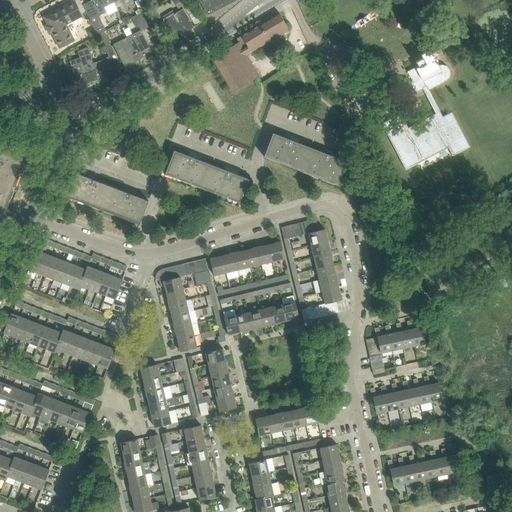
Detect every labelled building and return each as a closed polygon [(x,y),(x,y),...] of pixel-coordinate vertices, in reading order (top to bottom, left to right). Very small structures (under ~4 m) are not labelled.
[(90,0),(91,0),(82,5),(83,5),(86,11),(96,31),(104,26),(98,15),(106,11),(104,7),(114,2),(113,0),(90,0)] [(136,2),(131,4),(137,15),(142,12),(146,10),(149,8),(144,0),(137,0),(135,1),(136,2)] [(199,0),(207,15),(208,15),(236,0),(199,0)] [(65,24),(82,16),(74,2),(44,17),(59,47),(74,40),(65,24)] [(194,3),(185,9),(195,25),(203,21),(194,3)] [(161,22),(160,26),(163,31),(167,32),(169,31),(170,33),(171,32),(174,38),(175,38),(173,36),(186,28),(187,31),(194,27),(183,8),(174,13),(173,10),(168,13),(169,15),(163,19),(164,21),(161,22)] [(137,15),(136,15),(144,30),(150,27),(146,19),(142,12),(137,15)] [(289,30),(279,13),(236,39),(238,42),(212,58),(233,92),(254,79),(260,76),(247,55),(270,41),(273,46),(287,38),(284,32),(289,30)] [(104,26),(96,31),(97,34),(98,35),(104,31),(106,30),(104,26)] [(90,38),(96,34),(93,28),(87,31),(90,38)] [(151,52),(141,31),(140,30),(127,37),(129,41),(138,59),(151,52)] [(98,35),(105,50),(111,46),(104,31),(98,35)] [(113,44),(125,66),(138,59),(129,41),(127,37),(113,44)] [(80,58),(69,61),(73,73),(77,72),(78,76),(76,76),(77,79),(79,85),(90,82),(98,79),(96,72),(101,70),(104,78),(111,74),(106,65),(111,62),(109,58),(93,63),(89,49),(86,47),(78,51),(80,58)] [(410,82),(400,87),(405,97),(422,88),(426,86),(428,89),(446,80),(448,77),(449,74),(449,70),(446,67),(442,66),(438,66),(437,64),(438,63),(436,61),(436,62),(434,57),(439,55),(435,47),(420,54),(422,58),(416,61),(419,67),(415,69),(414,68),(407,71),(412,81),(410,82)] [(401,114),(384,122),(408,168),(448,147),(452,156),(467,148),(449,113),(443,117),(428,89),(426,86),(422,88),(436,113),(408,128),(401,114)] [(301,171),(310,147),(298,143),(293,141),(295,137),(288,134),(287,138),(283,137),(273,133),(264,157),(266,157),(267,155),(301,168),(300,170),(301,171)] [(126,140),(125,143),(124,147),(130,150),(134,141),(127,139),(126,140)] [(0,184),(11,189),(14,190),(15,187),(13,186),(18,172),(20,173),(24,164),(21,163),(26,152),(28,153),(29,151),(16,146),(5,142),(0,154),(0,155),(0,184)] [(320,151),(310,147),(301,171),(303,172),(304,169),(338,182),(337,185),(339,185),(348,162),(335,157),(330,155),(332,151),(325,149),(324,152),(320,151)] [(202,188),(211,164),(194,158),(196,154),(189,152),(188,155),(183,154),(174,150),(166,170),(166,172),(165,174),(167,175),(168,172),(202,185),(201,188),(202,188)] [(225,170),(222,168),(211,164),(202,188),(204,189),(205,186),(239,199),(238,202),(240,203),(249,179),(236,174),(231,172),(233,168),(226,166),(225,170)] [(102,210),(111,186),(99,181),(94,179),(95,176),(89,173),(87,177),(83,175),(73,172),(64,195),(66,196),(67,193),(101,206),(100,209),(102,210)] [(11,189),(0,184),(0,225),(0,226),(1,224),(0,223),(0,218),(3,211),(5,212),(7,207),(5,206),(11,189)] [(139,224),(148,200),(136,196),(131,194),(132,190),(126,187),(124,191),(120,190),(111,186),(102,210),(103,210),(104,208),(138,221),(137,223),(139,224)] [(310,220),(304,222),(306,233),(307,233),(313,232),(310,220)] [(301,235),(306,233),(304,222),(298,223),(301,235)] [(295,236),(301,235),(298,223),(292,224),(295,236)] [(290,237),(287,226),(281,227),(284,239),(290,237)] [(325,229),(313,232),(307,233),(310,245),(328,241),(325,229)] [(276,243),(268,245),(272,261),(285,258),(280,241),(276,242),(276,243)] [(310,245),(313,257),(331,252),(330,248),(329,248),(328,241),(310,245)] [(272,261),(268,245),(261,246),(256,247),(261,264),(272,261)] [(252,248),(245,250),(249,267),(261,264),(256,247),(252,248)] [(28,269),(36,272),(44,253),(36,250),(28,269)] [(238,251),(233,253),(237,270),(249,267),(245,250),(238,252),(238,251)] [(316,268),(333,264),(331,257),(332,257),(331,252),(313,257),(316,268)] [(44,253),(36,272),(45,276),(52,256),(44,253)] [(229,254),(221,256),(225,273),(237,270),(233,253),(229,254)] [(52,256),(45,276),(53,279),(61,259),(52,256)] [(225,273),(221,256),(215,258),(215,257),(210,258),(214,275),(225,273)] [(203,271),(209,270),(206,258),(200,260),(203,271)] [(62,282),(69,263),(61,259),(53,279),(62,282)] [(194,261),(197,273),(203,271),(200,260),(194,261)] [(194,261),(188,262),(191,274),(197,273),(194,261)] [(188,262),(182,264),(185,276),(191,274),(188,262)] [(70,285),(78,266),(69,263),(62,282),(70,285)] [(182,264),(176,265),(179,277),(180,277),(185,276),(182,264)] [(335,271),(333,264),(316,268),(319,280),(336,275),(335,271)] [(173,278),(179,277),(176,265),(170,267),(173,278)] [(81,286),(86,269),(78,266),(70,285),(79,289),(81,286)] [(89,289),(96,269),(88,266),(86,269),(81,286),(89,289)] [(173,278),(170,267),(164,268),(167,280),(173,278)] [(166,293),(183,289),(180,277),(179,277),(173,278),(167,280),(164,268),(163,269),(162,269),(160,270),(159,270),(158,271),(158,272),(157,273),(156,274),(156,275),(156,276),(155,277),(155,278),(155,279),(159,280),(160,287),(165,285),(166,293)] [(97,292),(105,272),(96,269),(89,289),(97,292)] [(106,295),(114,276),(105,272),(97,292),(106,295)] [(316,293),(322,292),(339,288),(337,280),(338,280),(336,275),(319,280),(313,281),(316,293)] [(115,299),(122,279),(114,276),(106,295),(114,298),(115,299)] [(341,295),(339,288),(322,292),(324,303),(330,302),(336,301),(342,299),(341,295)] [(186,300),(183,289),(166,293),(168,300),(167,300),(169,304),(186,300)] [(298,297),(301,309),(306,308),(307,308),(306,303),(304,303),(302,296),(298,297)] [(186,300),(169,304),(170,309),(172,316),(188,312),(193,311),(190,299),(186,300)] [(295,301),(282,304),(286,320),(294,319),(299,318),(295,301)] [(336,301),(330,302),(333,314),(339,312),(336,301)] [(324,303),(324,304),(326,315),(333,314),(330,302),(324,303)] [(280,322),(286,320),(282,304),(271,307),(275,324),(280,323),(280,322)] [(324,304),(318,305),(321,317),(326,315),(324,304)] [(318,305),(312,306),(315,318),(321,317),(318,305)] [(307,308),(306,308),(309,320),(315,318),(312,306),(307,308)] [(271,307),(259,310),(263,326),(271,324),(271,325),(275,324),(271,307)] [(259,310),(247,313),(251,329),(256,328),(263,326),(259,310)] [(191,324),(188,312),(172,316),(174,323),(173,323),(174,328),(191,324)] [(13,336),(20,316),(12,313),(11,313),(4,333),(13,336)] [(247,313),(236,315),(239,332),(247,330),(251,329),(247,313)] [(233,333),(239,332),(236,315),(224,318),(228,335),(233,334),(233,333)] [(29,320),(20,316),(13,336),(21,339),(29,320)] [(29,342),(37,323),(29,320),(21,339),(29,342)] [(409,321),(407,321),(409,330),(410,329),(414,346),(424,343),(425,343),(421,327),(413,329),(411,320),(409,321)] [(45,326),(37,323),(29,342),(38,346),(45,326)] [(397,323),(396,324),(398,332),(399,332),(403,348),(414,346),(410,329),(409,330),(402,331),(400,323),(397,323)] [(176,332),(178,339),(194,335),(191,324),(174,328),(175,332),(176,332)] [(386,326),(385,326),(387,334),(388,334),(392,350),(403,348),(399,332),(398,332),(391,333),(389,325),(386,326)] [(46,349),(54,329),(45,326),(38,346),(46,349)] [(379,327),(374,328),(376,337),(377,337),(379,343),(380,348),(381,353),(392,350),(388,334),(387,334),(380,336),(379,327)] [(62,333),(54,329),(46,349),(55,352),(64,329),(63,329),(62,333)] [(56,349),(65,352),(72,333),(64,329),(55,352),(56,349)] [(65,352),(73,355),(81,336),(72,333),(65,352)] [(197,347),(194,335),(178,339),(179,346),(180,351),(197,347)] [(73,355),(81,359),(89,339),(81,336),(73,355)] [(367,345),(379,343),(377,337),(376,337),(366,339),(367,345)] [(98,342),(89,339),(81,359),(90,362),(98,342)] [(106,346),(98,342),(90,362),(98,365),(106,346)] [(379,343),(367,345),(368,351),(380,348),(379,343)] [(106,346),(98,365),(107,368),(115,349),(106,346)] [(223,348),(205,352),(208,364),(225,360),(223,353),(224,353),(223,348)] [(380,348),(368,351),(369,357),(381,354),(381,353),(380,348)] [(381,354),(369,357),(371,363),(382,360),(381,354)] [(208,364),(211,376),(228,372),(227,367),(225,360),(208,364)] [(382,360),(371,363),(372,368),(384,366),(382,360)] [(160,376),(157,364),(140,368),(143,380),(160,376)] [(384,366),(372,368),(373,375),(385,372),(384,370),(384,366)] [(181,371),(179,372),(181,378),(183,378),(188,377),(186,370),(181,371)] [(16,379),(18,374),(12,372),(10,377),(10,379),(13,380),(14,378),(16,379)] [(228,372),(211,376),(214,388),(231,384),(229,376),(228,372)] [(144,387),(146,392),(163,388),(160,376),(143,380),(145,387),(144,387)] [(426,376),(424,377),(426,385),(428,385),(431,401),(442,399),(439,382),(430,384),(428,376),(426,376)] [(415,379),(413,379),(415,387),(417,387),(420,403),(431,401),(428,385),(426,385),(419,387),(417,378),(415,379)] [(404,381),(403,382),(404,390),(406,390),(409,406),(420,403),(417,387),(415,387),(408,389),(407,381),(404,381)] [(0,411),(3,412),(5,406),(13,387),(4,383),(0,393),(0,411)] [(393,384),(392,384),(393,392),(395,392),(398,408),(409,406),(406,390),(404,390),(397,391),(396,383),(393,384)] [(214,388),(217,399),(234,395),(233,391),(232,391),(231,384),(214,388)] [(382,386),(381,386),(383,394),(384,394),(387,411),(398,408),(395,392),(393,392),(387,394),(385,385),(382,386)] [(13,409),(21,390),(13,387),(5,406),(13,409)] [(166,400),(163,388),(146,392),(147,396),(149,404),(166,400)] [(374,388),(370,389),(372,397),(373,397),(377,413),(387,411),(384,394),(383,394),(376,396),(374,388)] [(29,393),(21,390),(13,409),(22,412),(29,393)] [(22,412),(30,416),(39,393),(38,396),(29,393),(22,412)] [(40,416),(48,396),(39,393),(30,416),(31,416),(32,412),(40,416)] [(205,402),(210,401),(209,395),(203,397),(197,398),(198,404),(205,402)] [(234,395),(217,399),(220,411),(221,411),(236,407),(234,400),(235,400),(234,395)] [(46,425),(48,419),(56,399),(48,396),(40,416),(38,422),(46,425)] [(150,410),(151,416),(168,411),(167,407),(179,404),(178,397),(166,400),(149,404),(150,410)] [(65,403),(56,399),(48,419),(57,422),(65,403)] [(205,402),(198,404),(201,416),(208,414),(205,402)] [(57,422),(66,425),(73,406),(65,403),(57,422)] [(317,416),(315,406),(315,405),(302,408),(306,425),(318,422),(317,416)] [(81,409),(73,406),(66,425),(74,429),(81,409)] [(306,425),(302,408),(298,409),(290,411),(294,427),(306,425)] [(74,429),(82,432),(83,432),(90,413),(81,409),(74,429)] [(168,411),(151,416),(152,420),(153,420),(155,427),(178,421),(175,410),(168,411)] [(283,412),(279,413),(283,430),(294,427),(290,411),(283,412)] [(274,414),(267,416),(271,432),(283,430),(279,413),(274,414)] [(271,432),(267,416),(255,418),(256,424),(259,435),(271,432)] [(186,435),(187,441),(203,437),(201,425),(179,430),(181,436),(186,435)] [(169,432),(166,432),(162,433),(164,446),(169,445),(172,444),(169,432)] [(158,434),(150,436),(153,448),(156,448),(160,447),(158,434)] [(205,444),(203,437),(187,441),(189,453),(206,449),(205,444)] [(121,442),(123,455),(140,451),(137,439),(126,441),(121,442)] [(320,447),(322,460),(339,456),(336,444),(320,447)] [(443,449),(441,449),(443,457),(445,457),(448,473),(459,471),(456,454),(447,456),(445,448),(443,449)] [(189,453),(185,454),(188,465),(192,464),(208,461),(207,453),(206,449),(189,453)] [(432,451),(430,451),(432,460),(434,459),(437,475),(448,473),(445,457),(443,457),(436,459),(434,450),(432,451)] [(125,467),(143,463),(140,451),(123,455),(125,462),(124,462),(125,467)] [(421,453),(420,454),(421,462),(423,462),(426,478),(437,475),(434,459),(432,460),(425,461),(424,453),(421,453)] [(410,456),(409,456),(411,464),(412,464),(416,480),(426,478),(423,462),(421,462),(415,463),(413,455),(410,456)] [(5,456),(0,468),(0,476),(6,479),(8,476),(13,460),(5,456)] [(13,460),(8,476),(16,479),(23,459),(14,456),(13,460)] [(322,460),(325,471),(342,468),(341,463),(339,456),(322,460)] [(399,458),(398,458),(400,467),(401,466),(405,483),(416,480),(412,464),(411,464),(404,466),(402,457),(399,458)] [(272,458),(249,463),(252,475),(268,471),(275,470),(272,458)] [(23,459),(16,479),(24,482),(32,463),(23,459)] [(391,460),(387,461),(389,469),(390,469),(394,485),(405,483),(401,466),(400,467),(393,468),(391,460)] [(210,468),(208,461),(192,464),(194,476),(212,472),(211,468),(210,468)] [(32,463),(24,482),(33,486),(40,466),(32,463)] [(127,471),(128,478),(145,474),(143,463),(125,467),(126,471),(127,471)] [(40,466),(33,486),(41,489),(42,489),(49,469),(40,466)] [(343,472),(342,468),(325,471),(319,473),(322,484),(325,484),(342,480),(344,480),(343,472)] [(254,487),(271,483),(268,471),(252,475),(253,482),(254,487)] [(194,476),(197,488),(214,484),(212,477),(212,472),(194,476)] [(145,474),(128,478),(130,485),(129,485),(130,490),(148,486),(153,485),(150,473),(145,474)] [(325,484),(328,495),(345,491),(344,487),(342,480),(325,484)] [(255,499),(272,496),(274,495),(271,483),(254,487),(255,491),(257,498),(255,499)] [(216,496),(214,484),(197,488),(199,500),(216,496)] [(132,494),(133,502),(150,498),(148,486),(130,490),(131,494),(132,494)] [(328,495),(330,507),(331,507),(347,504),(346,496),(345,491),(328,495)] [(256,506),(257,511),(274,507),(272,496),(255,499),(256,506)] [(142,511),(157,509),(156,502),(152,503),(150,498),(133,502),(135,509),(134,509),(135,511),(142,511)]
